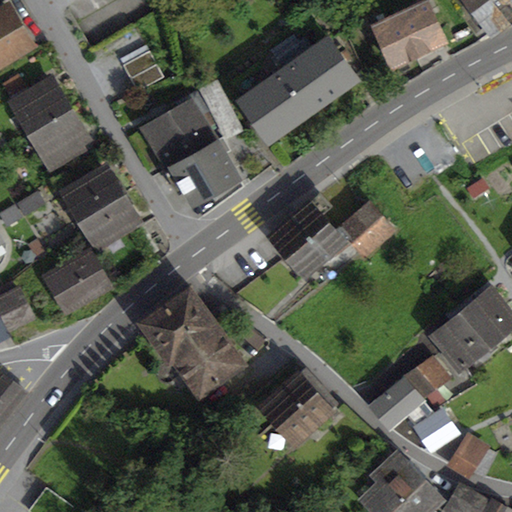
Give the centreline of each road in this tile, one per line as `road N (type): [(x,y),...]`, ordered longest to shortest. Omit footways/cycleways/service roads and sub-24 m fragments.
road 1 (residential): [(188,260),(392,438),(433,464),(511,490)]
road 2 (primary): [(511,44),(381,118),(188,260)]
road 3 (residential): [(188,260),(37,0)]
road 4 (primary): [(93,342),(0,457)]
road 5 (primary): [(188,260),(93,342)]
